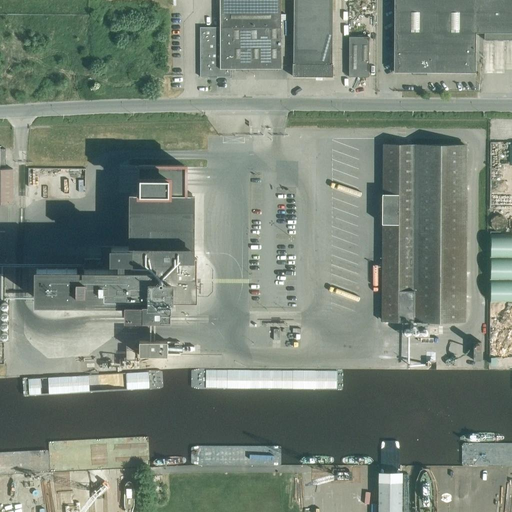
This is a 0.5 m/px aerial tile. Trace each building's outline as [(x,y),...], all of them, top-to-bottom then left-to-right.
[(280,68),(280,0),(219,0),(220,27),(200,27),(200,77),(230,76),(230,68),(280,68)] [(292,63),(292,76),(315,76),(315,80),(322,80),(322,76),(332,76),(332,63),(331,63),(331,0),(293,0),(293,63),(292,63)] [(511,0),(394,0),(393,72),(475,72),(475,32),(511,32),(511,0)] [(349,37),(348,77),(368,77),(369,37),(349,37)] [(466,146),(382,145),(381,322),(426,323),(426,328),(438,328),(438,323),(465,323),(466,146)] [(0,204),(12,205),(13,169),(0,168),(0,204)] [(191,259),(191,211),(192,193),(131,193),(130,246),(101,246),(101,258),(84,258),(84,269),(36,268),(36,299),(156,299),(156,301),(196,301),(196,276),(194,274),(192,275),(191,274),(191,259)] [(167,341),(139,340),(139,354),(167,355),(167,341)] [(378,482),(377,511),(400,511),(401,482),(378,482)]
